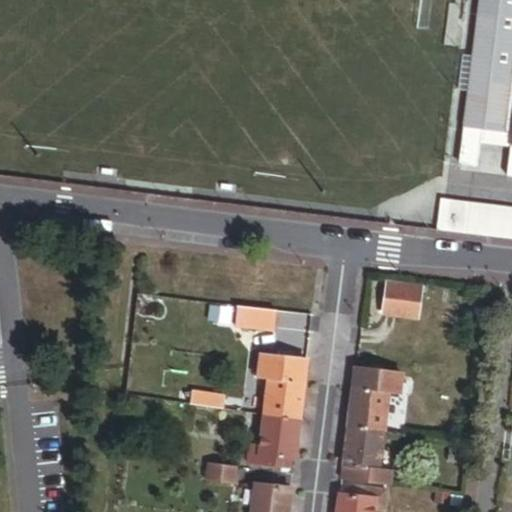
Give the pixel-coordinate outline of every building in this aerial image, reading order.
[(511,0),(481,0),(473,63),(469,98),(464,134),(465,134),(461,169),(476,172),(479,148),(481,136),(511,140),(509,151),(509,153),(511,153),(511,0)] [(469,98),(473,63),(463,62),(458,96),(469,98)] [(481,136),(479,148),(509,151),(511,140),(481,136)] [(136,193),(196,200),(197,190),(137,183),(136,193)] [(511,247),(511,215),(439,207),(435,238),(511,247)] [(422,319),(425,287),(390,283),(386,315),(422,319)] [(276,332),(279,313),(239,308),(237,327),(276,332)] [(301,425),(310,364),(264,357),(260,386),(270,387),(265,420),(301,425)] [(386,432),(390,402),(399,403),(401,383),(358,378),(352,428),(386,432)] [(226,414),(228,400),(195,396),(193,410),(226,414)] [(297,460),(301,425),(265,420),(262,446),(252,444),(250,462),(292,468),(294,460),(297,460)] [(382,468),(386,432),(352,428),(346,479),(394,485),(396,469),(382,468)] [(237,488),(240,467),(212,464),(209,484),(237,488)] [(290,511),(293,490),(257,485),(253,511),(290,511)] [(375,511),(376,507),(385,508),(387,491),(353,486),(352,491),(348,490),(347,496),(343,495),(340,511),(375,511)]
